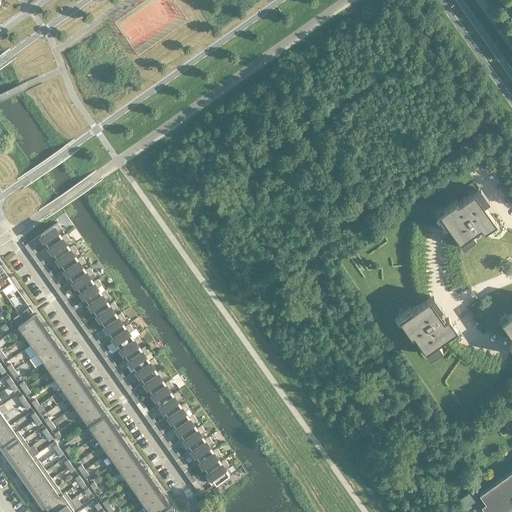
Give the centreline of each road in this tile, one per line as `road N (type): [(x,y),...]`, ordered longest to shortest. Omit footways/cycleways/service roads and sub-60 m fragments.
road 1 (secondary): [(0,198),(281,0)]
road 2 (residential): [(193,511),(187,492),(10,236)]
road 3 (tertiary): [(439,0),(511,101)]
